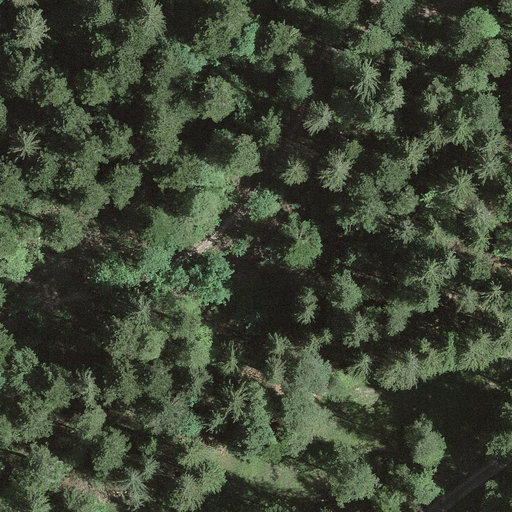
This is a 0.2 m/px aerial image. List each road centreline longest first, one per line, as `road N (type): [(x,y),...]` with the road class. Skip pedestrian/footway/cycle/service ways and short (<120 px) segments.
road 1 (track): [(0,307),(192,239),(268,175),(325,68),(404,11),(447,0)]
road 2 (track): [(511,422),(412,511)]
